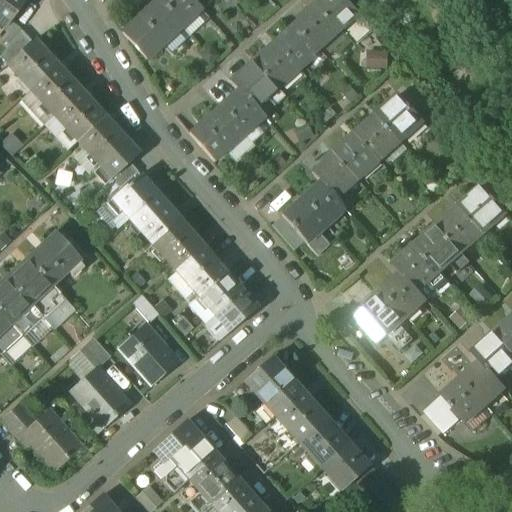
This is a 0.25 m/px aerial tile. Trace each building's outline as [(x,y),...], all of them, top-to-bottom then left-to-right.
[(25,2),(23,0),(0,0),(0,24),(6,28),(25,2)] [(192,3),(189,0),(159,0),(157,2),(181,28),(190,20),(191,20),(200,12),(192,3)] [(361,16),(346,0),(323,0),(318,5),(340,30),(340,31),(342,33),(361,16)] [(156,2),(156,3),(138,20),(138,19),(137,20),(138,20),(122,35),(146,62),(163,47),(163,48),(164,47),(162,46),(172,36),(173,37),(182,29),(182,30),(181,28),(157,2),(156,2)] [(340,30),(318,5),(296,25),(318,50),(320,52),(331,42),(329,40),(340,31),(340,30)] [(361,16),(342,33),(355,48),(374,31),(361,16)] [(318,50),(296,25),(274,44),(297,69),(299,71),(310,61),(308,59),(318,50)] [(23,30),(11,46),(21,56),(35,43),(23,30)] [(21,56),(7,69),(30,94),(58,68),(35,43),(21,56)] [(297,69),(274,44),(253,63),(275,88),(277,91),(288,81),(286,79),(297,69)] [(369,68),(389,68),(389,53),(369,53),(369,68)] [(275,88),(253,63),(231,83),(239,92),(255,110),(266,100),(264,98),(275,88)] [(58,68),(30,94),(54,119),(81,94),(58,68)] [(255,110),(239,92),(220,109),(244,135),(254,126),(255,127),(263,119),(255,110)] [(81,94),(54,119),(78,144),(104,119),(81,94)] [(422,122),(400,97),(378,117),(400,141),(402,144),(413,134),(411,132),(422,122)] [(244,135),(220,109),(200,126),(224,153),(235,143),(236,144),(244,136),(244,135)] [(400,141),(378,117),(356,136),(378,161),(380,163),(391,153),(389,151),(400,141)] [(104,119),(78,144),(100,169),(101,170),(129,146),(104,119)] [(224,153),(200,126),(190,136),(214,164),(225,154),(224,153)] [(2,145),(13,157),(25,147),(13,134),(2,145)] [(356,136),(334,155),(356,180),(358,182),(369,172),(367,170),(378,161),(356,136)] [(129,146),(101,170),(100,169),(93,176),(105,188),(139,157),(129,146)] [(356,180),(334,155),(313,175),(321,184),(337,202),(348,192),(346,190),(356,180)] [(141,179),(109,206),(120,217),(124,214),(130,221),(157,197),(141,179)] [(321,184),(302,201),(325,227),(335,218),(336,219),(345,211),(337,202),(321,184)] [(504,214),(482,189),(460,209),(481,234),(484,236),(495,226),(493,224),(504,214)] [(180,223),(157,197),(130,221),(153,248),(180,223)] [(325,227),(302,201),(282,218),(304,244),(305,244),(316,235),(316,236),(326,228),(325,227)] [(460,209),(438,228),(460,253),(462,256),(473,246),(471,243),(481,234),(460,209)] [(304,244),(282,218),(272,227),(294,253),(304,244)] [(180,223),(153,248),(175,273),(203,249),(180,223)] [(438,228),(416,247),(438,272),(440,274),(451,264),(449,262),(460,253),(438,228)] [(80,262),(55,235),(27,261),(50,285),(52,287),(80,262)] [(438,272),(416,247),(394,266),(402,276),(418,294),(429,284),(427,282),(438,272)] [(203,249),(175,273),(198,299),(200,297),(225,275),(203,249)] [(50,285),(27,261),(7,280),(29,304),(31,307),(43,296),(40,293),(50,285)] [(225,275),(200,297),(209,307),(207,309),(216,318),(243,294),(225,275)] [(418,294),(402,276),(383,292),(407,319),(417,310),(426,303),(418,294)] [(29,304),(7,280),(0,285),(0,314),(10,326),(22,316),(19,313),(29,304)] [(52,287),(50,285),(40,293),(43,296),(31,307),(32,307),(32,308),(45,322),(66,302),(52,287)] [(407,319),(383,292),(363,310),(364,310),(377,326),(387,336),(398,327),(399,327),(407,320),(407,319)] [(243,294),(216,318),(229,334),(257,310),(243,294)] [(159,318),(141,297),(132,305),(150,325),(159,318)] [(45,322),(32,308),(32,307),(31,307),(29,304),(19,313),(22,316),(10,326),(21,338),(31,348),(31,347),(51,329),(53,332),(54,331),(45,322)] [(377,326),(364,310),(363,310),(354,318),(368,334),(377,326)] [(10,326),(0,314),(0,357),(0,358),(21,338),(10,326)] [(511,320),(495,336),(511,355),(511,320)] [(377,326),(368,334),(378,345),(387,337),(387,336),(377,326)] [(413,342),(399,327),(398,327),(387,336),(387,337),(388,337),(387,338),(401,353),(413,342)] [(176,365),(144,328),(119,351),(151,387),(176,365)] [(511,364),(511,355),(495,336),(473,355),(481,364),(497,382),(507,373),(506,370),(511,364)] [(110,360),(92,341),(84,349),(101,368),(110,360)] [(272,359),(244,384),(255,396),(283,372),(272,361),(273,360),(272,359)] [(497,382),(481,364),(462,381),(485,407),(495,398),(496,399),(505,391),(497,382)] [(129,407),(97,370),(71,393),(90,415),(103,430),(129,407)] [(255,396),(255,397),(255,398),(256,398),(256,397),(264,406),(266,404),(277,417),(274,419),(275,419),(303,394),(303,393),(302,394),(284,373),(284,372),(255,396)] [(485,407),(462,381),(442,398),(462,421),(465,424),(476,415),(477,416),(486,408),(485,407)] [(244,384),(232,395),(233,396),(234,395),(245,407),(255,398),(255,397),(255,396),(244,384)] [(303,394),(275,419),(298,444),(327,419),(303,394)] [(462,421),(442,398),(424,414),(444,437),(462,421)] [(36,425),(20,408),(3,423),(27,451),(32,447),(30,445),(42,435),(34,427),(36,425)] [(81,450),(49,414),(36,425),(34,427),(42,435),(30,445),(32,447),(56,473),(81,450)] [(103,430),(90,415),(81,423),(94,438),(103,430)] [(252,437),(235,417),(225,426),(243,445),(252,437)] [(327,419),(298,444),(321,470),(349,445),(327,419)] [(186,423),(153,452),(164,464),(168,461),(168,460),(197,435),(186,423)] [(197,435),(168,460),(168,461),(169,461),(170,460),(176,468),(177,469),(179,467),(191,480),(217,457),(216,456),(215,457),(197,436),(198,436),(197,435)] [(349,445),(321,470),(330,479),(332,477),(343,490),(368,467),(349,445)] [(191,480),(189,482),(199,494),(212,508),(240,483),(239,482),(238,483),(216,458),(217,457),(191,480)] [(176,468),(165,477),(165,485),(174,495),(189,482),(191,480),(179,467),(177,469),(176,468)] [(373,470),(355,486),(363,496),(382,480),(373,470)] [(382,480),(363,496),(371,504),(389,489),(382,480)] [(212,508),(206,511),(207,511),(212,508),(215,511),(258,511),(263,509),(262,508),(261,509),(239,484),(240,483),(212,508)] [(137,497),(149,511),(152,511),(164,502),(150,486),(137,497)] [(389,489),(371,504),(377,511),(380,511),(397,497),(389,489)] [(199,494),(187,504),(194,511),(206,511),(212,508),(199,494)] [(397,497),(380,511),(398,511),(405,507),(397,497)] [(102,498),(85,511),(110,511),(113,510),(102,498)]
